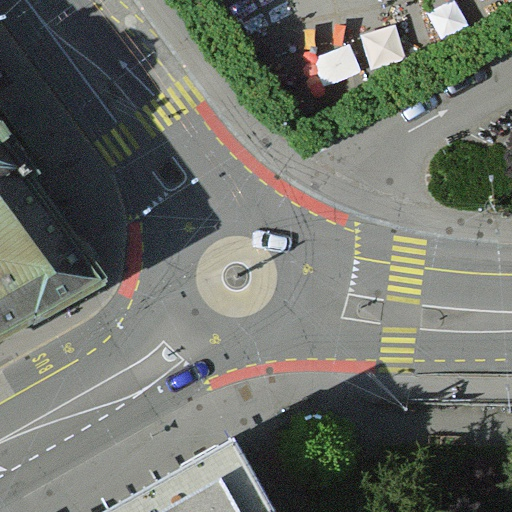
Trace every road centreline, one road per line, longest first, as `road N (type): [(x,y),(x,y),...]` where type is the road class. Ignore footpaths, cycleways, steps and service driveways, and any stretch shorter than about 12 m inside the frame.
road 1 (residential): [(30,0),(194,221)]
road 2 (residential): [(298,225),(354,162),(511,78)]
road 3 (secondary): [(187,329),(0,437)]
road 4 (secondary): [(316,299),(511,318)]
road 5 (secondary): [(187,329),(205,344),(249,354),(292,337),(316,299)]
road 6 (secondary): [(194,221),(169,262),(168,287),(187,329)]
